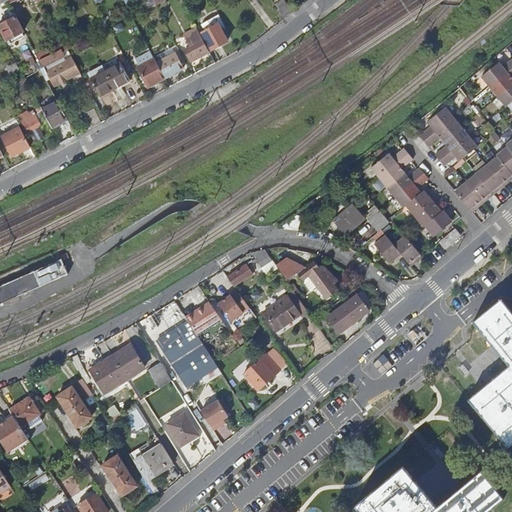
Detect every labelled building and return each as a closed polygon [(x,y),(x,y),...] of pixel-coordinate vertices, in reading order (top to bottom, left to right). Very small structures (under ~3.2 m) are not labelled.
[(282,0),(275,6),(286,20),(294,13),(283,0),(282,0)] [(203,33),(212,51),(227,43),(224,37),(226,36),(223,30),(221,31),(218,26),(224,23),(220,16),(203,25),(206,32),(203,33)] [(16,18),(0,26),(0,27),(7,41),(24,33),(16,18)] [(200,32),(191,37),(195,45),(204,41),(200,32)] [(186,50),(192,62),(210,52),(204,41),(195,45),(186,50)] [(61,51),(40,62),(43,68),(49,66),(60,60),(71,55),(65,43),(59,47),(61,51)] [(40,58),(49,54),(47,48),(37,52),(40,58)] [(158,63),(166,78),(185,69),(177,53),(158,63)] [(139,67),(150,87),(166,78),(158,63),(156,58),(139,67)] [(49,66),(52,71),(62,66),(60,60),(49,66)] [(502,61),(484,76),(492,86),(511,69),(511,60),(506,65),(502,61)] [(105,72),(114,89),(128,81),(120,64),(105,72)] [(8,69),(11,74),(19,70),(16,65),(8,69)] [(48,78),(54,89),(72,80),(65,65),(62,66),(52,71),(46,74),(48,78)] [(40,71),(45,80),(48,78),(46,74),(44,69),(43,69),(40,71)] [(511,69),(492,86),(500,96),(511,85),(511,69)] [(91,79),(100,96),(114,89),(105,72),(91,79)] [(18,83),(21,90),(29,86),(25,79),(18,83)] [(511,85),(500,96),(508,105),(511,102),(511,85)] [(42,110),(52,127),(67,119),(57,102),(42,110)] [(448,106),(430,120),(434,125),(424,133),(422,135),(427,140),(456,116),(448,106)] [(46,120),(41,110),(35,113),(34,111),(30,113),(28,110),(18,115),(27,132),(30,131),(35,141),(44,135),(39,126),(41,124),(41,123),(46,120)] [(100,110),(87,117),(93,128),(106,121),(100,110)] [(456,116),(427,140),(429,143),(431,146),(433,144),(443,136),(447,140),(464,126),(456,116)] [(0,126),(0,129),(12,154),(30,146),(16,118),(0,126)] [(53,129),(61,144),(68,140),(71,139),(63,124),(53,129)] [(464,126),(447,140),(449,144),(440,152),(438,154),(443,160),(472,136),(464,126)] [(496,131),(486,140),(487,141),(494,136),(497,139),(500,136),(496,131)] [(472,136),(443,160),(445,164),(447,166),(449,164),(459,156),(463,161),(466,158),(477,149),(479,147),(481,146),(472,136)] [(35,141),(42,154),(48,151),(42,138),(35,141)] [(392,153),(374,167),(382,177),(412,153),(408,148),(407,147),(405,149),(395,156),(392,153)] [(499,156),(500,157),(511,172),(511,150),(510,148),(499,156)] [(412,153),(382,177),(390,187),(418,164),(414,160),(416,159),(414,156),(412,153)] [(489,165),(506,187),(511,182),(511,179),(511,177),(511,172),(500,157),(489,165)] [(418,164),(390,187),(398,197),(428,173),(424,169),(422,166),(421,168),(418,164)] [(479,174),(493,193),(498,189),(501,192),(506,187),(489,165),(479,174)] [(428,173),(398,197),(406,207),(409,205),(424,192),(421,187),(430,180),(432,178),(428,173)] [(468,182),(485,204),(492,199),(489,196),(493,193),(479,174),(468,182)] [(457,191),(472,209),(476,207),(478,210),(485,204),(468,182),(457,191)] [(424,192),(409,205),(417,216),(439,198),(434,192),(430,195),(427,190),(424,192)] [(439,198),(417,216),(426,227),(427,226),(444,212),(441,208),(444,205),(439,198)] [(352,206),(332,221),(343,237),(363,222),(352,206)] [(444,212),(427,226),(436,237),(455,221),(451,217),(453,215),(448,209),(444,212)] [(370,221),(379,233),(384,230),(391,224),(389,221),(381,212),(370,221)] [(452,234),(457,240),(461,236),(456,230),(452,234)] [(452,234),(440,243),(445,249),(457,240),(452,234)] [(376,243),(391,263),(395,259),(396,261),(403,255),(396,245),(388,235),(376,243)] [(396,245),(403,255),(412,267),(419,262),(416,259),(422,255),(410,240),(407,236),(396,245)] [(244,257),(247,262),(249,260),(250,263),(257,259),(263,268),(273,261),(265,250),(249,254),(244,257)] [(0,301),(67,271),(61,256),(0,283),(0,301)] [(298,275),(299,276),(304,282),(310,277),(326,297),(325,298),(328,302),(340,292),(335,286),(339,281),(325,268),(324,268),(324,267),(323,267),(322,267),(321,267),(321,268),(319,269),(315,263),(305,271),(304,269),(291,258),(278,267),(288,282),(298,275)] [(247,266),(230,278),(236,287),(253,275),(247,266)] [(266,314),(278,332),(301,316),(303,318),(310,314),(296,293),(266,314)] [(231,295),(218,303),(231,321),(243,312),(231,295)] [(358,296),(332,318),(342,330),(348,326),(350,328),(370,311),(358,296)] [(152,313),(145,318),(153,331),(183,312),(174,299),(152,313)] [(465,401),(505,450),(511,444),(511,314),(500,300),(471,322),(507,367),(465,401)] [(221,319),(210,301),(185,316),(189,321),(197,334),(221,319)] [(137,323),(145,337),(153,331),(145,318),(137,323)] [(186,386),(218,366),(217,364),(197,334),(189,321),(157,341),(186,386)] [(113,356),(128,379),(145,368),(131,345),(113,356)] [(267,354),(243,373),(258,390),(281,371),(267,354)] [(251,355),(237,367),(242,372),(255,360),(251,355)] [(91,370),(105,393),(128,379),(113,356),(91,370)] [(149,369),(160,388),(173,380),(161,362),(149,369)] [(58,396),(77,426),(92,416),(73,386),(58,396)] [(10,409),(22,427),(41,415),(30,397),(10,409)] [(217,397),(200,407),(214,431),(222,426),(220,422),(229,416),(217,397)] [(169,423),(182,446),(200,435),(186,413),(169,423)] [(22,427),(14,415),(0,424),(0,437),(9,451),(29,438),(22,427)] [(131,455),(146,480),(175,463),(163,444),(144,456),(140,450),(131,455)] [(104,466),(123,496),(138,487),(119,456),(104,466)] [(0,502),(16,492),(11,485),(0,467),(0,502)] [(402,467),(353,507),(356,511),(493,511),(505,503),(479,472),(436,508),(402,467)] [(79,508),(81,511),(108,511),(97,495),(79,508)]
